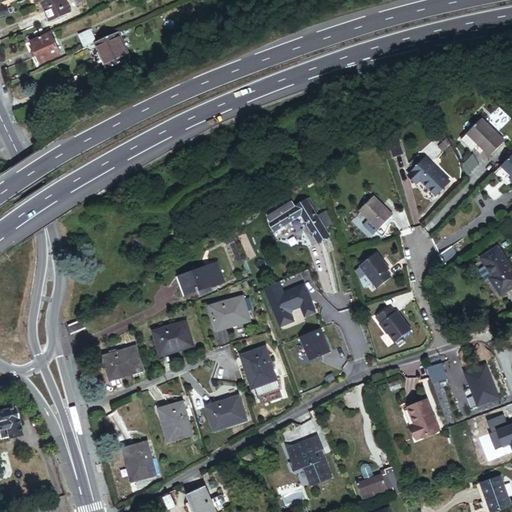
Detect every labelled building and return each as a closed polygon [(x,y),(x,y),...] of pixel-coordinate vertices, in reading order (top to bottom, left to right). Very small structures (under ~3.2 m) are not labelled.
[(44,0),(40,2),(48,22),(70,13),(64,0),(44,0)] [(79,38),(83,48),(96,42),(91,32),(79,38)] [(117,33),(96,42),(100,51),(89,56),(93,65),(103,60),(107,69),(128,60),(117,33)] [(50,34),(30,43),(33,49),(31,51),(34,59),(36,58),(40,65),(60,56),(50,34)] [(24,109),(17,110),(14,112),(16,121),(26,119),(24,109)] [(511,120),(505,114),(500,120),(507,126),(511,120)] [(481,118),(458,141),(469,151),(474,147),(486,159),(504,141),(481,118)] [(398,140),(388,143),(391,154),(401,151),(398,140)] [(511,154),(500,166),(511,178),(509,181),(511,184),(511,154)] [(450,182),(426,158),(412,173),(420,181),(436,197),(450,182)] [(420,164),(416,160),(410,166),(414,170),(420,164)] [(465,163),(461,165),(467,175),(471,174),(465,163)] [(412,173),(408,177),(416,185),(420,181),(412,173)] [(374,197),(359,211),(379,231),(393,216),(374,197)] [(269,223),(275,233),(301,217),(317,244),(330,236),(307,198),(294,206),(290,199),(265,214),(270,223),(269,223)] [(228,231),(219,236),(222,240),(229,235),(228,231)] [(236,252),(229,235),(222,240),(220,241),(222,244),(224,242),(226,245),(229,244),(233,253),(236,252)] [(222,244),(220,241),(204,251),(205,254),(222,244)] [(511,288),(511,268),(497,246),(480,258),(491,275),(488,277),(501,296),(511,288)] [(372,255),(355,268),(371,291),(386,280),(382,274),(384,272),(372,255)] [(178,277),(185,297),(190,295),(190,296),(197,294),(198,297),(211,293),(209,288),(222,284),(215,264),(178,277)] [(284,290),(279,279),(264,286),(280,326),(295,320),(292,312),(294,309),(301,306),(304,316),(317,311),(304,282),(284,290)] [(239,297),(207,305),(213,329),(225,326),(224,324),(245,318),(239,297)] [(386,307),(373,318),(393,343),(393,342),(398,338),(409,330),(394,311),(391,313),(386,307)] [(86,327),(83,318),(66,324),(70,333),(86,327)] [(186,321),(154,329),(160,354),(172,351),(171,348),(191,343),(186,321)] [(331,351),(320,327),(300,336),(310,360),(331,351)] [(402,344),(398,338),(393,342),(397,348),(402,344)] [(266,344),(239,354),(251,388),(256,387),(258,394),(279,388),(276,380),(278,380),(266,344)] [(133,345),(101,354),(107,378),(120,375),(119,372),(139,367),(133,345)] [(442,364),(427,368),(430,378),(432,378),(434,384),(447,380),(442,364)] [(239,400),(205,409),(212,433),(225,430),(224,427),(244,422),(239,400)] [(424,401),(404,408),(411,426),(408,427),(413,440),(435,432),(424,401)] [(182,405),(158,412),(161,423),(164,422),(169,444),(191,438),(182,405)] [(0,439),(19,435),(12,408),(0,410),(0,439)] [(317,435),(311,437),(316,452),(322,449),(317,435)] [(316,452),(311,437),(286,446),(291,460),(289,463),(291,468),(295,470),(302,468),(310,486),(331,478),(322,454),(316,456),(315,452),(316,452)] [(144,444),(119,450),(122,463),(125,462),(130,482),(152,477),(144,444)] [(365,481),(374,478),(370,467),(368,465),(366,464),(363,465),(362,467),(362,470),(365,481)] [(374,478),(365,481),(357,483),(363,501),(389,492),(389,489),(392,488),(394,493),(402,491),(394,467),(384,470),(384,471),(385,474),(382,475),(374,478)] [(500,478),(480,485),(486,503),(489,502),(492,511),(498,511),(510,508),(500,478)] [(214,511),(213,509),(224,505),(225,503),(223,498),(221,497),(210,502),(204,489),(187,496),(194,511),(214,511)] [(170,496),(164,499),(170,510),(176,507),(170,496)]
